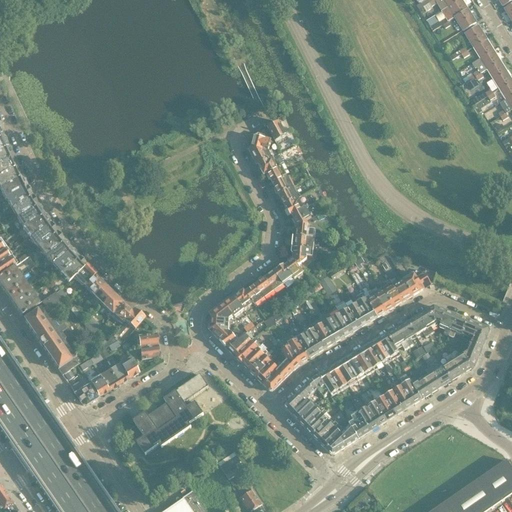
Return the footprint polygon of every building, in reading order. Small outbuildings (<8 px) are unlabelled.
[(435,0),(437,4),(441,11),(448,7),(459,0),(435,0)] [(459,0),(448,7),(441,12),(445,19),(448,22),(455,18),(467,10),(461,0),(459,0)] [(476,23),(467,10),(455,18),(463,31),(476,23)] [(435,16),(426,21),(430,27),(439,22),(439,23),(445,19),(441,12),(435,16)] [(430,27),(429,27),(432,32),(443,26),(448,22),(445,19),(439,23),(439,22),(430,27)] [(465,35),(474,48),(486,40),(478,27),(465,35)] [(486,40),(474,48),(481,59),(493,51),(486,40)] [(467,53),(465,49),(450,58),(453,62),(461,57),(461,56),(467,53)] [(499,61),(493,51),(481,59),(472,65),(475,70),(477,69),(478,71),(480,74),(480,73),(487,69),(499,61)] [(506,72),(499,61),(487,69),(494,80),(506,72)] [(500,90),(511,82),(511,81),(506,72),(494,80),(500,90)] [(475,79),(467,84),(466,85),(471,92),(479,86),(475,79)] [(511,82),(500,90),(507,101),(511,97),(511,82)] [(485,93),(473,101),(475,105),(487,98),(485,95),(485,93)] [(511,97),(507,101),(500,105),(504,111),(506,115),(511,110),(511,97)] [(287,137),(279,123),(276,125),(273,123),(268,126),(268,129),(276,143),(287,137)] [(502,125),(495,129),(498,134),(505,130),(502,125)] [(253,149),(252,149),(267,153),(268,152),(271,142),(268,141),(265,137),(258,134),(254,137),(253,142),(255,142),(253,149)] [(8,148),(0,152),(0,164),(12,157),(11,153),(11,152),(9,149),(8,148)] [(267,153),(252,149),(249,151),(257,167),(259,166),(272,159),(268,152),(267,153)] [(12,157),(0,164),(0,177),(17,167),(15,163),(15,162),(14,159),(13,158),(12,157)] [(272,159),(259,166),(261,170),(260,172),(262,176),(264,176),(265,177),(268,175),(278,169),(273,158),(272,159)] [(17,167),(0,177),(0,189),(22,177),(20,173),(20,172),(19,169),(17,168),(17,167)] [(278,169),(268,175),(273,185),(287,178),(282,167),(278,169)] [(22,177),(0,189),(0,191),(4,201),(27,188),(26,188),(27,187),(25,183),(25,182),(23,179),(22,178),(22,177)] [(287,178),(273,185),(276,189),(274,191),(276,195),(279,195),(279,196),(293,188),(287,178)] [(27,188),(4,201),(10,209),(32,197),(29,193),(30,191),(28,189),(27,188)] [(293,188),(279,196),(285,206),(299,199),(293,188)] [(32,197),(10,209),(17,219),(38,206),(35,202),(35,201),(34,198),(32,198),(32,197)] [(299,199),(285,206),(291,217),(292,216),(304,209),(299,199)] [(38,206),(17,219),(23,229),(44,216),(41,211),(41,210),(40,208),(38,207),(38,206)] [(311,219),(306,208),(304,209),(292,216),(294,219),(293,222),(296,227),(297,227),(311,219)] [(44,216),(23,229),(30,238),(50,224),(47,221),(48,219),(46,217),(44,216)] [(293,232),(293,237),(315,240),(315,232),(310,231),(310,229),(307,222),(297,227),(296,227),(296,230),(293,232)] [(37,248),(57,233),(54,229),(54,228),(52,226),(51,225),(50,224),(30,238),(37,248)] [(12,232),(4,238),(6,241),(15,236),(12,232)] [(44,257),(64,242),(61,238),(61,237),(59,234),(57,234),(57,233),(37,248),(39,251),(44,257)] [(293,237),(292,248),(313,251),(315,240),(293,237)] [(52,266),(71,250),(68,247),(68,245),(66,243),(64,243),(64,242),(44,257),(46,260),(52,266)] [(313,251),(292,248),(291,254),(293,256),(293,259),(299,267),(307,261),(307,259),(313,259),(313,251)] [(4,250),(0,252),(0,264),(9,258),(4,250)] [(71,251),(71,250),(52,266),(60,275),(78,259),(75,255),(75,253),(73,251),(71,251)] [(26,254),(18,260),(21,263),(29,257),(27,255),(26,254)] [(9,258),(0,264),(0,277),(14,268),(15,267),(9,258)] [(79,259),(78,259),(60,275),(68,284),(73,279),(86,266),(83,263),(83,261),(81,259),(79,259)] [(288,266),(285,268),(294,279),(295,281),(304,274),(299,267),(293,259),(288,263),(288,266)] [(87,265),(86,266),(73,279),(77,282),(83,288),(95,276),(96,275),(87,265)] [(284,266),(275,273),(284,285),(294,279),(285,268),(284,266)] [(332,280),(347,270),(344,266),(329,275),(332,280)] [(14,268),(0,277),(0,286),(8,299),(26,286),(14,268)] [(275,273),(265,279),(275,292),(284,285),(275,273)] [(410,278),(403,282),(412,298),(423,291),(416,279),(412,274),(408,276),(410,278)] [(423,274),(416,279),(423,291),(431,286),(423,274)] [(49,275),(44,278),(48,283),(53,280),(49,275)] [(98,280),(95,276),(83,288),(93,297),(104,286),(103,285),(103,282),(101,279),(98,280)] [(336,290),(328,277),(319,283),(328,296),(336,290)] [(259,284),(255,287),(265,299),(275,292),(265,279),(264,280),(262,279),(259,282),(259,284)] [(395,281),(390,283),(402,304),(412,298),(403,282),(398,286),(395,281)] [(402,304),(390,283),(389,282),(385,285),(388,290),(384,292),(394,309),(402,304)] [(320,284),(313,288),(313,289),(316,293),(323,289),(320,284)] [(26,286),(8,299),(21,317),(39,305),(26,286)] [(104,286),(93,297),(102,307),(113,295),(109,291),(110,289),(107,286),(104,286)] [(246,293),(255,304),(256,306),(265,299),(255,287),(246,293)] [(61,290),(56,295),(64,303),(64,304),(69,299),(61,290)] [(373,292),(372,292),(385,314),(394,309),(384,292),(379,295),(376,290),(373,292)] [(239,296),(235,298),(245,311),(255,304),(246,293),(244,292),(242,291),(238,293),(239,296)] [(385,314),(372,292),(368,295),(371,300),(367,302),(377,319),(385,314)] [(49,313),(64,303),(56,295),(55,294),(42,303),(49,313)] [(116,298),(113,295),(102,307),(112,316),(123,304),(122,304),(122,303),(122,301),(119,298),(116,298)] [(308,301),(304,296),(296,301),(300,306),(308,301)] [(229,300),(224,304),(235,317),(236,318),(245,311),(235,298),(232,301),(229,300)] [(364,298),(356,303),(368,324),(377,319),(367,302),(364,298)] [(297,314),(295,310),(299,307),(296,302),(288,307),(294,316),(297,314)] [(314,311),(309,302),(306,304),(311,313),(314,311)] [(368,324),(356,303),(346,309),(359,330),(368,324)] [(126,304),(123,304),(112,316),(111,317),(117,322),(118,322),(122,325),(124,322),(132,312),(129,310),(129,307),(126,304)] [(210,315),(213,319),(230,321),(235,317),(224,304),(210,315)] [(70,310),(78,320),(82,317),(73,307),(70,310)] [(434,308),(429,311),(437,325),(440,327),(446,313),(434,308)] [(38,311),(23,320),(58,370),(62,377),(79,365),(78,363),(80,361),(76,356),(74,357),(64,342),(66,341),(63,336),(67,333),(64,328),(59,331),(55,325),(53,327),(41,309),(38,311)] [(359,330),(346,309),(338,314),(351,335),(359,330)] [(133,311),(132,312),(124,322),(135,331),(144,320),(133,311)] [(429,311),(419,317),(430,336),(435,333),(433,328),(437,325),(429,311)] [(458,317),(446,313),(440,327),(445,329),(442,335),(449,338),(458,317)] [(279,314),(264,323),(268,330),(276,325),(275,323),(282,319),(279,314)] [(351,335),(338,314),(330,319),(343,340),(351,335)] [(101,328),(91,317),(83,325),(93,335),(101,328)] [(419,317),(408,323),(417,337),(422,334),(425,339),(430,336),(419,317)] [(469,322),(458,317),(449,338),(454,340),(456,335),(462,338),(469,322)] [(230,321),(213,319),(213,326),(210,326),(209,331),(212,334),(214,332),(229,332),(230,321)] [(343,340),(330,319),(322,324),(335,344),(343,340)] [(472,344),(480,326),(469,322),(462,338),(468,340),(465,347),(470,349),(471,344),(472,344)] [(408,323),(398,330),(410,348),(414,346),(411,341),(417,337),(408,323)] [(335,344),(322,324),(314,329),(326,350),(335,344)] [(122,326),(113,337),(115,339),(118,336),(119,337),(126,329),(122,326)] [(480,326),(472,344),(482,349),(489,332),(488,330),(480,326)] [(326,350),(314,329),(305,334),(318,355),(326,350)] [(398,330),(388,336),(396,349),(402,346),(405,351),(410,348),(398,330)] [(214,332),(212,334),(227,349),(238,341),(229,332),(214,332)] [(318,355),(305,334),(297,339),(298,341),(310,360),(318,355)] [(138,337),(140,349),(158,347),(157,342),(158,340),(158,337),(156,335),(138,337)] [(252,343),(245,336),(238,341),(227,349),(236,359),(252,343)] [(388,336),(380,341),(393,362),(401,357),(396,349),(388,336)] [(109,347),(117,342),(111,338),(107,343),(104,347),(106,349),(109,347)] [(252,343),(236,359),(243,365),(259,350),(255,346),(258,343),(255,340),(252,343)] [(310,360),(298,341),(290,347),(301,365),(310,360)] [(380,341),(371,346),(384,367),(393,362),(380,341)] [(120,347),(117,342),(109,347),(111,352),(120,347)] [(433,343),(424,349),(427,353),(436,348),(433,343)] [(474,368),(482,349),(472,344),(471,344),(470,349),(469,350),(467,353),(462,357),(471,370),(474,368)] [(301,365),(290,347),(290,346),(286,348),(287,350),(283,353),(286,358),(294,371),(301,365)] [(371,346),(363,351),(376,372),(384,367),(371,346)] [(158,347),(140,349),(142,362),(159,360),(159,358),(161,356),(160,353),(158,352),(158,347)] [(44,414),(0,348),(0,422),(10,437),(26,426),(27,425),(28,425),(44,414)] [(134,349),(130,352),(126,354),(129,358),(130,358),(130,359),(133,359),(136,358),(134,349)] [(259,350),(243,365),(249,372),(269,354),(266,351),(263,354),(259,350)] [(363,351),(354,356),(367,377),(376,372),(363,351)] [(269,354),(249,372),(256,379),(272,364),(268,360),(271,357),(269,354)] [(428,354),(423,358),(426,363),(432,360),(428,354)] [(471,370),(462,357),(458,359),(455,354),(449,358),(461,376),(471,370)] [(100,355),(89,361),(93,366),(103,360),(100,355)] [(354,356),(347,361),(360,382),(367,377),(354,356)] [(139,374),(130,359),(130,358),(129,358),(120,364),(129,380),(132,378),(135,378),(137,376),(138,374),(139,374)] [(273,392),(294,371),(286,358),(281,363),(284,366),(281,368),(263,386),(269,392),(270,393),(272,393),(273,392)] [(461,376),(449,358),(446,360),(449,365),(447,366),(442,369),(450,383),(461,376)] [(347,361),(338,366),(351,387),(360,382),(347,361)] [(272,364),(256,379),(263,386),(281,368),(278,366),(277,367),(273,363),(272,364)] [(129,380),(120,364),(110,370),(119,386),(122,384),(125,384),(127,382),(128,380),(129,380)] [(405,372),(413,368),(411,364),(403,369),(405,372)] [(119,386),(110,370),(108,366),(98,372),(100,376),(109,392),(112,390),(115,390),(117,388),(118,386),(119,386)] [(338,366),(330,371),(343,393),(351,387),(338,366)] [(433,368),(429,371),(441,389),(450,383),(442,369),(437,372),(433,368)] [(67,381),(75,375),(72,371),(64,376),(67,381)] [(330,371),(320,377),(330,393),(333,398),(343,393),(330,371)] [(441,389),(429,371),(425,373),(428,377),(423,381),(432,395),(441,389)] [(109,392),(100,376),(89,384),(98,399),(99,398),(102,396),(105,396),(107,394),(108,392),(109,392)] [(179,392),(177,393),(184,404),(186,403),(187,403),(209,388),(200,376),(178,391),(179,392)] [(312,382),(308,386),(316,394),(318,392),(324,399),(330,393),(320,377),(312,382)] [(414,380),(409,383),(420,402),(432,395),(423,381),(417,384),(414,380)] [(420,402),(409,383),(408,381),(401,386),(413,406),(420,402)] [(82,391),(75,395),(82,406),(85,407),(90,404),(92,404),(95,402),(96,400),(98,399),(89,384),(80,389),(82,391)] [(308,386),(287,407),(286,407),(286,410),(293,417),(312,398),(316,394),(308,386)] [(413,406),(401,386),(393,391),(406,411),(413,406)] [(406,411),(393,391),(384,396),(397,417),(406,411)] [(184,404),(177,393),(176,393),(164,401),(168,406),(149,419),(146,414),(134,422),(145,438),(137,443),(145,455),(160,446),(161,448),(191,428),(189,425),(203,415),(195,403),(187,409),(184,404)] [(397,417),(384,396),(375,402),(388,422),(397,417)] [(312,398),(293,417),(299,423),(315,408),(312,404),(315,402),(312,398)] [(388,422),(375,402),(367,407),(380,427),(388,422)] [(380,427),(367,407),(358,412),(371,433),(380,427)] [(315,408),(299,423),(306,430),(325,412),(322,409),(319,412),(315,408)] [(325,412),(306,430),(313,437),(329,422),(325,418),(328,415),(325,412)] [(371,433),(358,412),(353,416),(357,422),(350,426),(358,441),(371,433)] [(329,422),(313,437),(319,444),(338,426),(336,423),(333,426),(329,422)] [(338,426),(319,444),(326,451),(342,435),(339,432),(342,429),(338,426)] [(342,435),(326,451),(331,456),(333,456),(334,456),(358,441),(350,426),(342,435)] [(240,473),(236,466),(241,463),(234,453),(218,464),(221,468),(229,481),(240,473)] [(111,511),(73,456),(57,467),(56,468),(55,468),(39,480),(61,511),(111,511)] [(488,511),(511,496),(511,469),(507,462),(433,511),(488,511)] [(135,474),(140,483),(145,480),(139,471),(135,474)] [(0,504),(4,510),(13,504),(0,485),(0,504)] [(241,499),(249,511),(252,511),(262,506),(252,491),(241,499)] [(205,511),(192,492),(190,493),(191,494),(183,499),(183,498),(181,499),(182,501),(183,500),(191,511),(205,511)] [(237,505),(231,495),(227,497),(234,507),(237,505)] [(366,496),(354,507),(358,511),(370,501),(366,496)] [(193,511),(184,499),(165,511),(193,511)]
